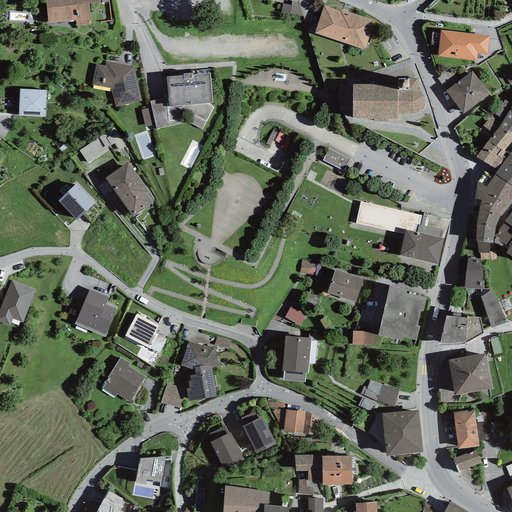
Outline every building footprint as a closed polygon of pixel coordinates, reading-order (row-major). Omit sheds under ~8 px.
[(99,0),(45,0),(48,24),(76,21),(76,26),(91,24),(89,3),(100,2),(99,0)] [(291,5),(283,3),(281,13),(302,16),(298,3),(292,1),(291,5)] [(315,33),(365,50),(374,21),(340,9),(340,11),(324,6),(315,33)] [(440,30),(438,57),(477,61),(478,53),(487,54),(489,36),(440,30)] [(134,67),(106,62),(105,66),(95,64),(91,85),(111,89),(115,107),(142,101),(134,67)] [(450,69),(437,79),(445,91),(459,81),(450,69)] [(490,95),(472,71),(459,81),(445,91),(464,115),(490,95)] [(183,75),(166,77),(167,89),(163,89),(164,98),(150,101),(151,107),(155,124),(156,129),(187,122),(202,130),(214,107),(207,104),(213,103),(210,73),(192,74),(192,73),(183,74),(183,75)] [(352,111),(352,119),(374,119),(374,122),(387,122),(387,119),(398,119),(398,114),(414,115),(424,108),(424,96),(422,95),(417,87),(418,78),(398,79),(397,85),(373,85),(353,84),(352,111)] [(352,111),(353,84),(341,84),(341,111),(352,111)] [(46,90),(20,89),(18,116),(45,117),(46,90)] [(511,103),(505,99),(495,114),(503,120),(500,125),(511,133),(511,103)] [(155,124),(151,107),(141,110),(145,127),(155,124)] [(511,133),(500,125),(503,120),(495,114),(483,126),(494,134),(475,157),(496,169),(508,153),(504,151),(511,140),(511,133)] [(114,127),(99,137),(106,148),(114,143),(119,150),(125,146),(114,127)] [(99,137),(79,151),(88,163),(108,150),(106,148),(99,137)] [(350,159),(329,149),(323,160),(344,170),(350,159)] [(154,199),(127,162),(105,178),(133,217),(153,202),(152,201),(154,199)] [(511,201),(511,186),(494,175),(493,177),(485,171),(477,182),(475,198),(482,200),(480,207),(500,215),(501,216),(511,201)] [(77,183),(58,201),(76,221),(95,203),(77,183)] [(421,216),(360,202),(355,223),(404,234),(399,256),(438,264),(444,239),(441,238),(443,230),(419,225),(421,216)] [(495,228),(500,215),(480,207),(476,225),(476,241),(477,242),(478,253),(480,253),(489,253),(489,251),(489,243),(493,243),(495,228)] [(511,211),(505,221),(495,236),(508,249),(511,242),(511,211)] [(496,251),(489,251),(489,253),(480,253),(480,260),(496,260),(496,251)] [(479,258),(468,259),(465,275),(464,288),(481,289),(482,271),(479,258)] [(317,260),(302,259),(300,272),(316,276),(317,260)] [(364,279),(335,269),(327,293),(356,302),(364,279)] [(36,290),(11,280),(0,308),(0,322),(10,326),(13,319),(23,323),(36,290)] [(413,291),(389,285),(378,335),(402,341),(403,337),(416,340),(420,327),(417,326),(421,311),(423,311),(426,298),(412,295),(413,291)] [(110,296),(90,288),(74,324),(105,337),(117,308),(106,304),(110,296)] [(490,290),(481,296),(491,328),(508,322),(504,316),(497,299),(490,290)] [(308,309),(293,301),(284,318),(299,326),(308,309)] [(158,326),(136,314),(125,336),(150,349),(157,334),(155,333),(158,326)] [(467,318),(446,316),(439,344),(465,344),(483,333),(480,318),(467,316),(467,318)] [(376,332),(352,331),(352,345),(376,345),(376,332)] [(309,332),(309,338),(311,338),(310,341),(317,341),(318,333),(309,332)] [(166,339),(157,334),(150,349),(160,353),(166,339)] [(309,338),(285,336),(282,371),(284,371),(283,381),(305,382),(305,373),(308,373),(309,364),(310,341),(311,338),(309,338)] [(230,341),(217,337),(215,344),(227,349),(230,341)] [(208,347),(188,341),(180,365),(195,371),(194,367),(207,365),(212,368),(219,366),(215,346),(208,347)] [(315,364),(317,341),(310,341),(309,364),(315,364)] [(486,353),(448,360),(456,396),(493,388),(486,353)] [(130,363),(120,357),(104,383),(105,384),(102,389),(115,397),(117,394),(129,402),(145,376),(129,366),(130,363)] [(217,397),(212,368),(207,365),(194,367),(195,371),(196,375),(190,376),(191,381),(188,382),(189,388),(186,389),(188,402),(217,397)] [(399,390),(369,380),(367,387),(364,386),(360,394),(377,401),(394,407),(399,390)] [(185,389),(167,384),(160,403),(180,408),(185,389)] [(374,404),(362,397),(358,406),(370,412),(374,404)] [(283,410),(271,408),(284,429),(286,410),(283,410)] [(243,425),(259,417),(256,410),(240,418),(243,425)] [(306,411),(286,410),(284,429),(283,432),(317,435),(319,417),(306,411)] [(419,410),(382,414),(386,456),(423,452),(419,410)] [(467,410),(453,412),(458,449),(479,446),(478,441),(476,423),(474,411),(468,412),(467,410)] [(276,444),(261,416),(259,417),(243,425),(242,426),(256,454),(276,444)] [(491,421),(476,423),(478,441),(493,439),(491,421)] [(212,441),(228,433),(225,426),(208,434),(212,441)] [(244,460),(230,432),(228,433),(212,441),(210,442),(225,470),(244,460)] [(476,449),(452,458),(458,472),(481,463),(476,449)] [(322,455),(294,455),(296,471),(308,470),(308,481),(322,482),(321,456),(322,455)] [(351,456),(321,456),(322,482),(322,485),(352,484),(351,456)] [(165,457),(140,459),(135,483),(160,487),(165,457)] [(306,480),(298,480),(298,494),(312,494),(312,488),(306,487),(306,480)] [(270,492),(225,486),(222,511),(263,511),(264,506),(268,506),(270,492)] [(120,511),(123,499),(108,492),(105,499),(104,498),(96,511),(120,511)] [(376,511),(376,502),(355,503),(355,511),(354,511),(353,511),(376,511)] [(467,511),(450,502),(444,511),(443,511),(467,511)]
